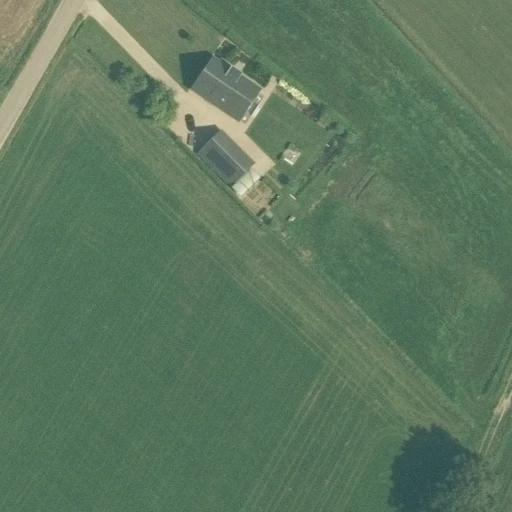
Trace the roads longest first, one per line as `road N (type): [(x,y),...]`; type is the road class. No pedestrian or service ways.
road 1 (unclassified): [(0,130),(75,0)]
road 2 (track): [(454,511),(511,378)]
